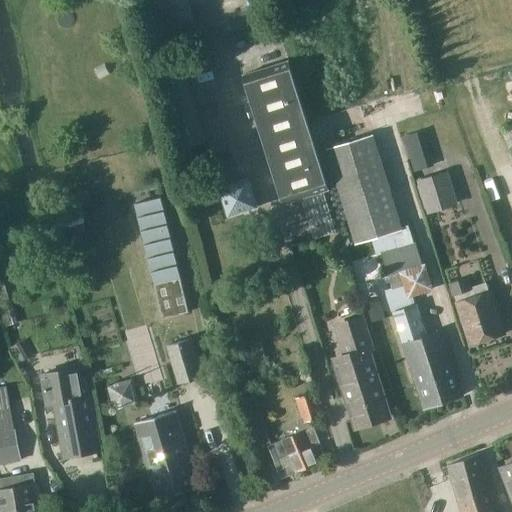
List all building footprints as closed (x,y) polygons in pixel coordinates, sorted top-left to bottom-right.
[(262,8),(230,17),(234,31),(266,22),(262,8)] [(330,190),(289,61),(243,75),(284,204),(330,190)] [(355,243),(403,228),(373,133),(325,147),(355,243)] [(428,214),(451,206),(441,175),(418,181),(428,214)] [(220,187),(229,215),(257,206),(248,179),(220,187)] [(189,312),(161,197),(135,203),(163,318),(189,312)] [(64,213),(67,225),(83,222),(78,203),(62,206),(64,213)] [(243,255),(272,248),(267,227),(238,235),(243,255)] [(382,253),(393,288),(408,283),(412,294),(431,288),(417,243),(382,253)] [(472,287),(469,278),(450,284),(454,297),(455,296),(471,345),(505,335),(491,292),(490,293),(487,283),(472,287)] [(418,306),(394,313),(423,408),(464,395),(444,330),(427,335),(418,306)] [(337,360),(348,395),(379,386),(368,350),(373,349),(364,319),(339,326),(349,356),(337,360)] [(245,365),(266,360),(260,338),(239,343),(245,365)] [(180,382),(180,384),(204,377),(193,339),(169,346),(180,382)] [(10,348),(18,362),(23,359),(21,355),(25,353),(20,343),(10,348)] [(55,403),(65,457),(101,451),(91,396),(88,375),(80,377),(78,368),(42,374),(47,404),(55,403)] [(0,409),(11,407),(7,386),(0,387),(0,409)] [(389,417),(386,408),(392,406),(389,396),(382,398),(379,386),(348,395),(352,409),(358,427),(389,417)] [(280,440),(269,445),(276,461),(282,478),(328,460),(321,443),(314,427),(312,428),(310,422),(323,418),(315,393),(297,398),(297,399),(302,418),(297,420),(298,423),(302,432),(280,440)] [(257,447),(270,442),(255,398),(242,403),(257,447)] [(157,497),(199,485),(177,411),(136,423),(157,497)] [(0,432),(0,464),(22,460),(16,429),(0,432)] [(461,511),(498,511),(481,454),(448,464),(461,511)] [(511,463),(500,468),(511,498),(511,463)] [(0,507),(0,511),(39,511),(38,503),(42,502),(39,484),(35,484),(33,474),(0,479),(0,507)]
